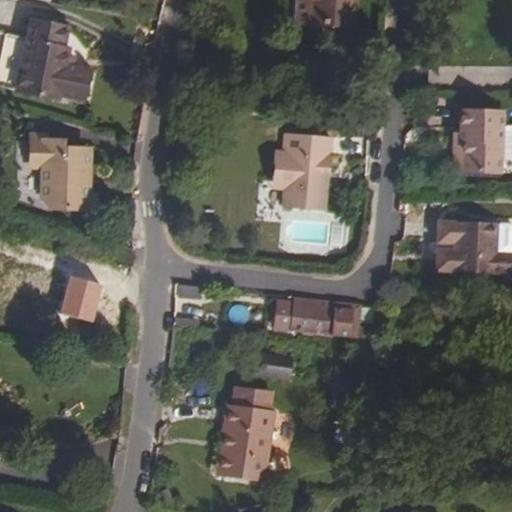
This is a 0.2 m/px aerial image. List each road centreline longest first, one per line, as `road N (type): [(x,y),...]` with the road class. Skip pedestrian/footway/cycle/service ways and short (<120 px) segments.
road 1 (residential): [(160,266),(376,289),(401,0)]
road 2 (residential): [(184,0),(151,148),(160,266)]
road 3 (residential): [(123,511),(135,475),(160,266)]
